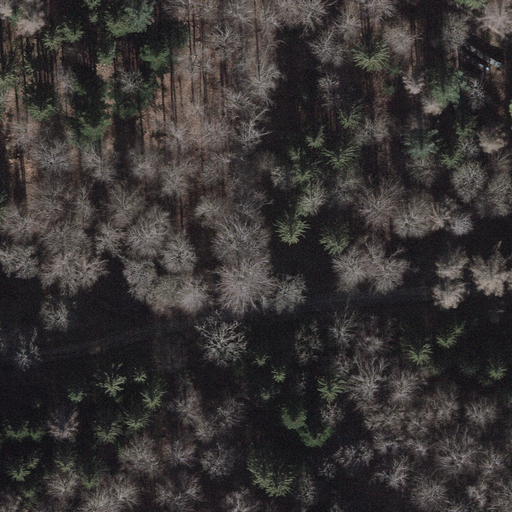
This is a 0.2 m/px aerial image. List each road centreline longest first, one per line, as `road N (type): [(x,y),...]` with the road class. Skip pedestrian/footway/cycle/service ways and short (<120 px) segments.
road 1 (track): [(0,358),(51,355),(112,322),(188,303),(511,284)]
road 2 (track): [(112,322),(464,511)]
